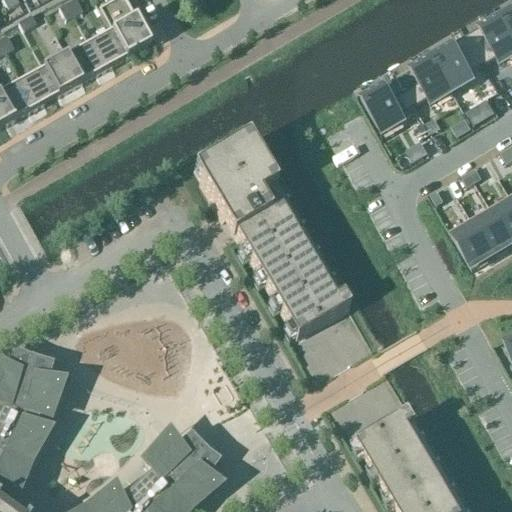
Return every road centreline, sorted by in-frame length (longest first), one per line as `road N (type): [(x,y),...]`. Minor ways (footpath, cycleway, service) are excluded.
road 1 (residential): [(44,300),(174,223),(346,511)]
road 2 (residential): [(511,126),(394,195),(511,412)]
road 3 (residential): [(189,64),(0,175)]
